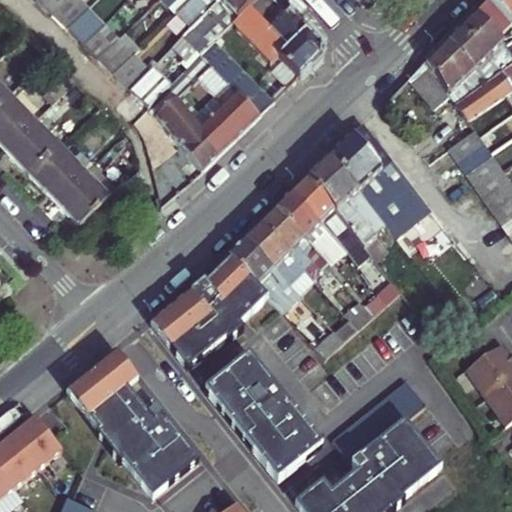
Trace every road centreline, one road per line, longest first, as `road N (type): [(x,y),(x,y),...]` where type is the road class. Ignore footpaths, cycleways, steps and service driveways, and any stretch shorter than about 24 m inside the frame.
road 1 (primary): [(112,307),(377,66)]
road 2 (residential): [(112,307),(272,511)]
road 3 (residential): [(0,217),(97,319)]
road 4 (primary): [(0,402),(97,319)]
